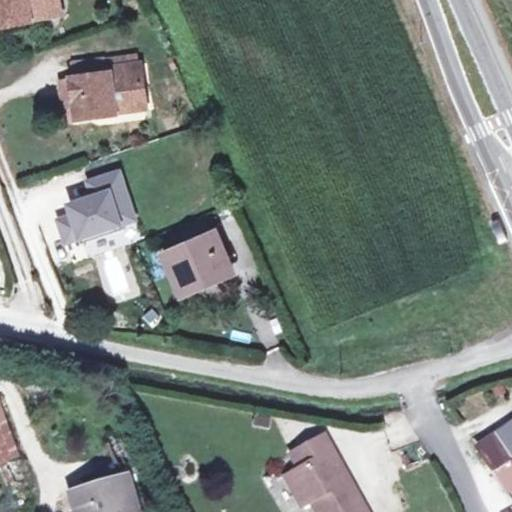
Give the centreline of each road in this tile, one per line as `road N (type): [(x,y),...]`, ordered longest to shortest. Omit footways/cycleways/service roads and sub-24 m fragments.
road 1 (unclassified): [(511,351),(413,387),(342,391),(0,327)]
road 2 (unknown): [(0,110),(79,342)]
road 3 (secondary): [(426,0),(511,208)]
road 4 (secondary): [(511,125),(456,0)]
